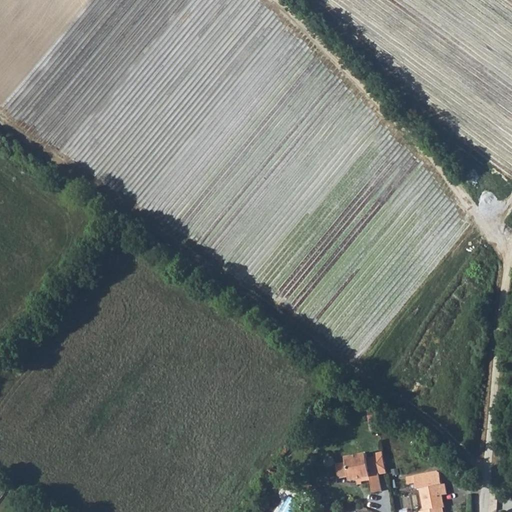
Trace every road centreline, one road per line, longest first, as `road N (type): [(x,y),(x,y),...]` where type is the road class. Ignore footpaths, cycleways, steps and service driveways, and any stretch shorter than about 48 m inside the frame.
road 1 (track): [(276,0),(454,183),(474,223),(511,252)]
road 2 (unclassified): [(511,252),(484,511)]
